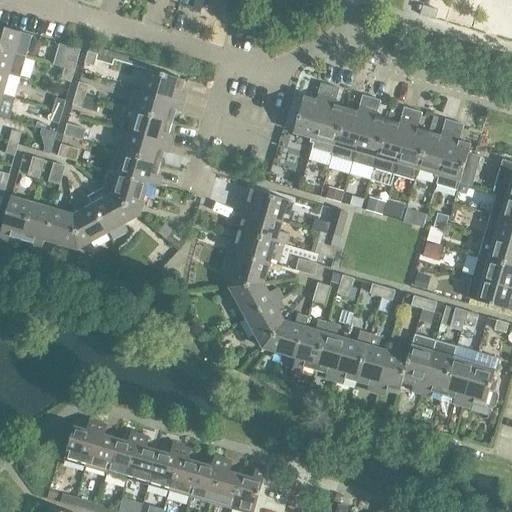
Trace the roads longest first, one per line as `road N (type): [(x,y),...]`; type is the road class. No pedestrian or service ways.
road 1 (residential): [(232,65),(5,0)]
road 2 (residential): [(511,102),(335,50)]
road 3 (residential): [(198,189),(232,65)]
